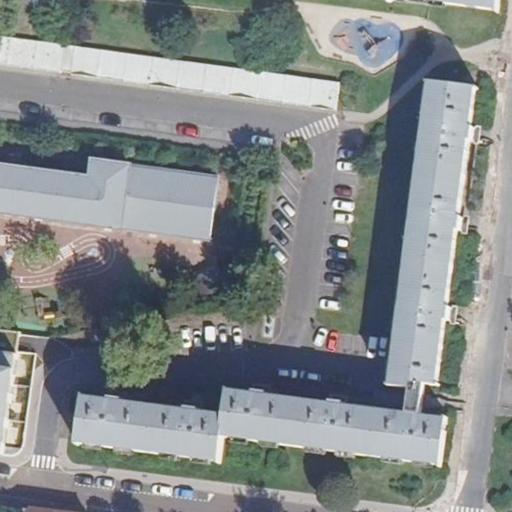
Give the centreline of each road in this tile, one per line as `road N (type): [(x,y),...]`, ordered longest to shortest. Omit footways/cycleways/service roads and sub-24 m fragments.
road 1 (residential): [(44,486),(64,382),(86,371),(288,354),(298,331),(322,146),(312,127),(290,121),(0,83)]
road 2 (residential): [(467,511),(511,195)]
road 3 (tertiary): [(274,511),(44,486)]
